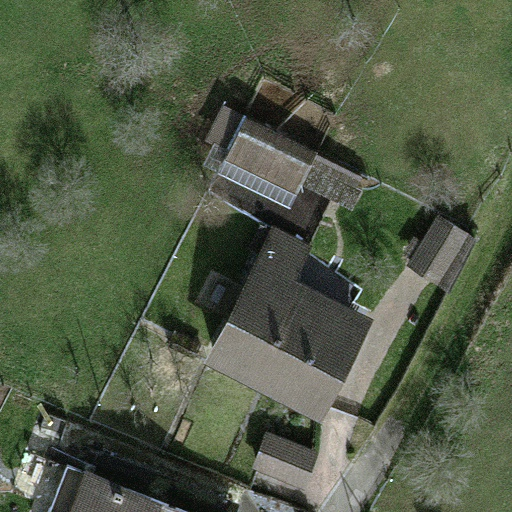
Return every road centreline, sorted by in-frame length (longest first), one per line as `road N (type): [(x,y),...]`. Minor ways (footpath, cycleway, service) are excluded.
road 1 (track): [(424,349),(511,176)]
road 2 (residential): [(339,511),(391,426),(424,349)]
